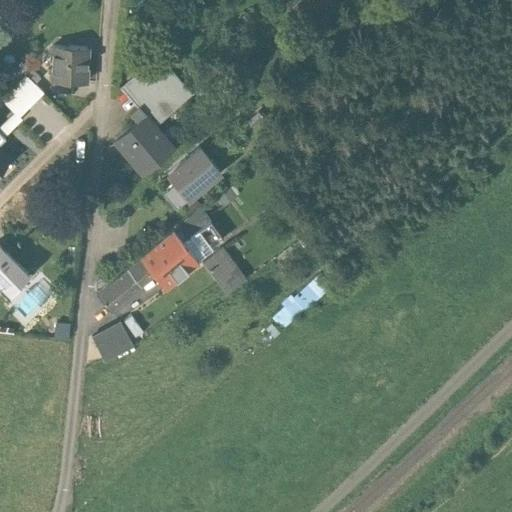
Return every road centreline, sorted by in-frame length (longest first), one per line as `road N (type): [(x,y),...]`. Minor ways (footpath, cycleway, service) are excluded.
road 1 (residential): [(59,511),(108,0)]
road 2 (track): [(323,511),(511,331)]
